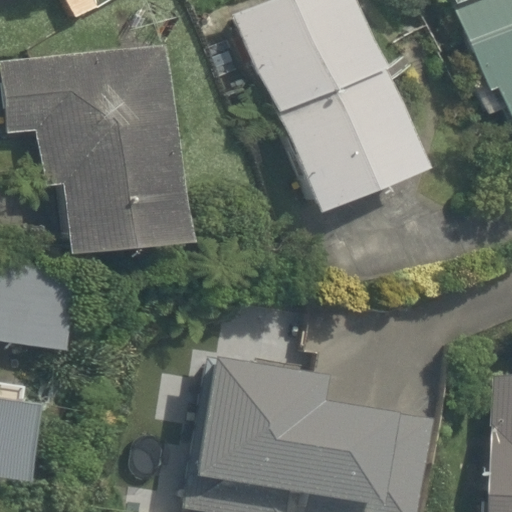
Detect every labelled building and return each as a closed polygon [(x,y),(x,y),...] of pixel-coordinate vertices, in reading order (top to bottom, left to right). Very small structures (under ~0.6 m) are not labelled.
[(0,0),(0,9),(37,0),(0,0)] [(444,178),(359,0),(310,0),(236,35),(330,233),(444,178)] [(511,0),(446,0),(511,158),(511,0)] [(172,60),(0,72),(0,78),(14,146),(41,141),(51,199),(68,196),(84,282),(208,260),(172,60)] [(84,282),(0,271),(0,347),(75,356),(84,282)] [(420,511),(437,374),(311,359),(309,378),(218,366),(203,490),(374,511),(420,511)] [(511,511),(511,384),(502,384),(496,511),(511,511)] [(0,484),(47,492),(60,417),(0,406),(0,484)]
